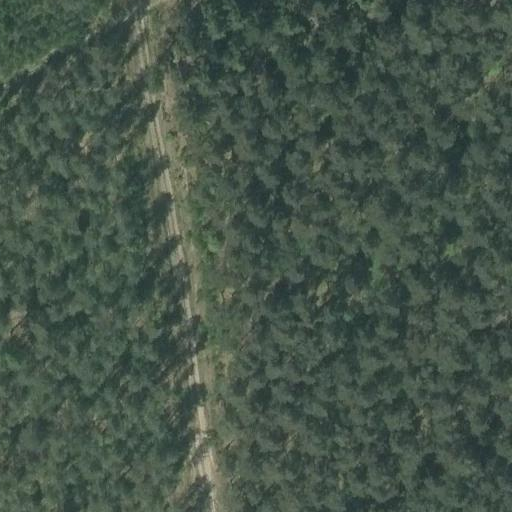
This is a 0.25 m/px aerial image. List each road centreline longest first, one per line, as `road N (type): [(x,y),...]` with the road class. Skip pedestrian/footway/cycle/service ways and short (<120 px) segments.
road 1 (track): [(205,511),(138,6)]
road 2 (track): [(0,85),(138,6)]
